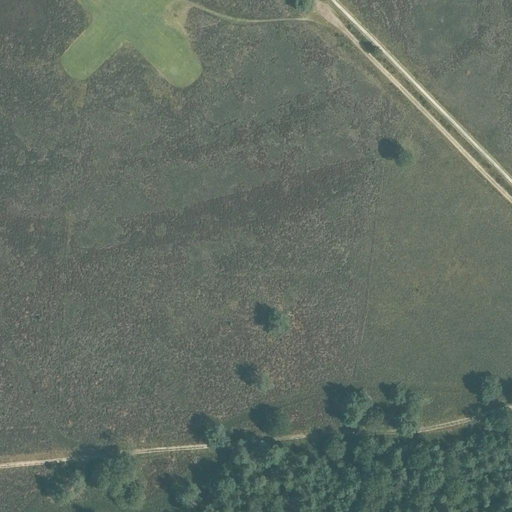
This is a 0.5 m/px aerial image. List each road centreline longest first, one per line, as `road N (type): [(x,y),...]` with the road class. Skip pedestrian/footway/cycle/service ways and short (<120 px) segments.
road 1 (track): [(0,465),(423,430),(511,406)]
road 2 (track): [(314,0),(511,201)]
